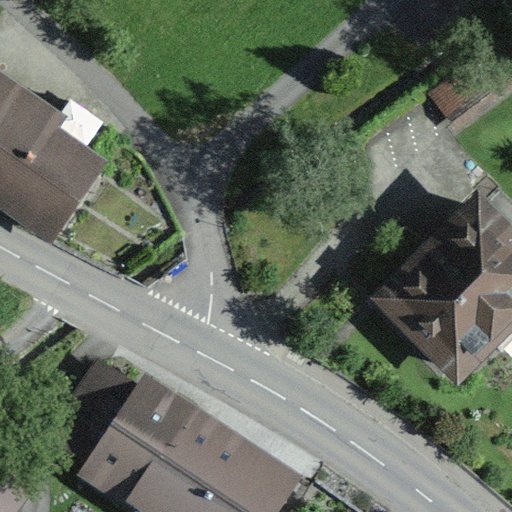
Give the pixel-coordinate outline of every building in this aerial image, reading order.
[(511,28),(428,93),(458,132),(504,96),(511,106),(511,28)] [(0,208),(51,242),(108,157),(61,126),(68,115),(0,70),(0,208)] [(459,387),(511,332),(511,224),(475,188),(367,299),(459,387)] [(45,436),(85,462),(77,473),(135,511),(277,511),(302,477),(146,372),(137,384),(98,358),(45,436)] [(0,511),(16,511),(35,489),(0,461),(0,511)]
